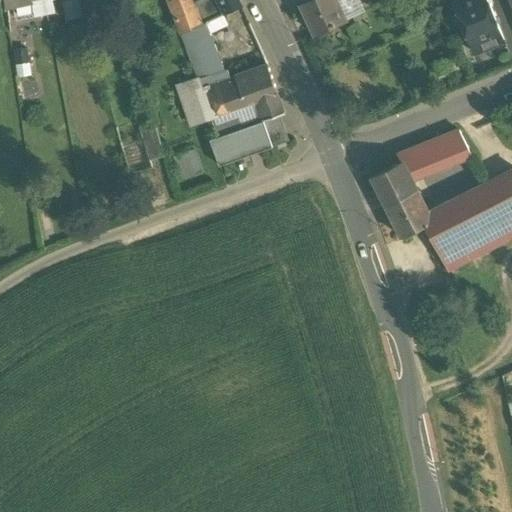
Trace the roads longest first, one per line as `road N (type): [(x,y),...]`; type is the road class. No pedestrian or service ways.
road 1 (tertiary): [(332,162),(396,350),(431,511)]
road 2 (track): [(332,162),(49,260),(0,293)]
road 3 (residential): [(511,89),(332,162)]
road 4 (tertiary): [(256,0),(332,162)]
